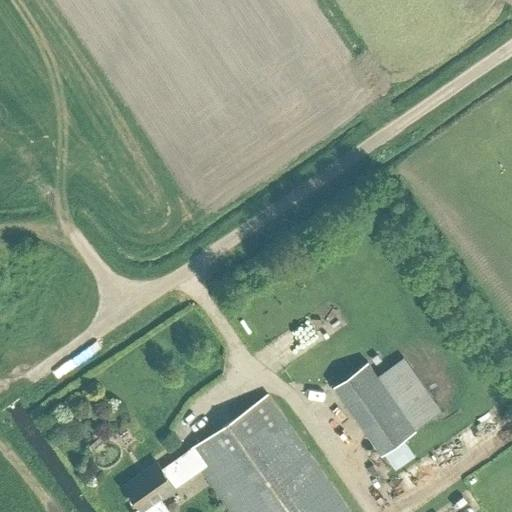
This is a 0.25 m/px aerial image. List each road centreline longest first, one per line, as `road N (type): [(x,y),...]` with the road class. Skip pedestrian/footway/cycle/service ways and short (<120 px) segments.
road 1 (unclassified): [(129,302),(511,42)]
road 2 (unclassified): [(0,230),(67,223),(129,302)]
